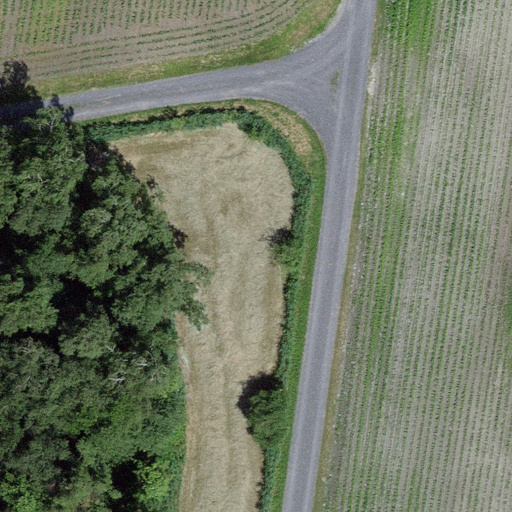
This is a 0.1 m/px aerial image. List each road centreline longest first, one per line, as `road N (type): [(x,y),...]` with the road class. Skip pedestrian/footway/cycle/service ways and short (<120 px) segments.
road 1 (track): [(354,0),(291,511)]
road 2 (track): [(346,73),(0,132)]
